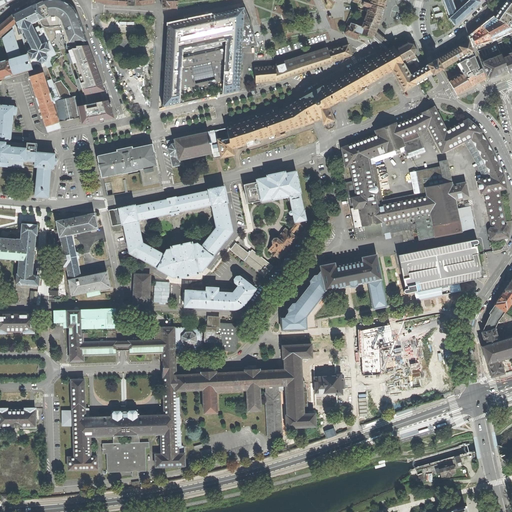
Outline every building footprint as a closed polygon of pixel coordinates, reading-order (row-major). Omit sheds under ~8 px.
[(17,23),(18,27),(30,22),(40,44),(49,40),(51,43),(53,41),(55,39),(56,36),(56,34),(62,33),(63,36),(64,36),(65,43),(67,43),(67,52),(77,50),(77,47),(76,42),(86,41),(80,25),(81,25),(77,14),(75,10),(71,6),(68,3),(64,1),(60,0),(44,0),(39,2),(32,5),(21,11),(12,15),(17,23)] [(368,12),(367,13),(382,17),(382,14),(384,8),(369,4),(359,0),(353,0),(353,1),(368,7),(367,12),(368,12)] [(370,0),(369,4),(384,8),(385,4),(386,1),(380,0),(370,0)] [(442,0),(443,0),(444,2),(444,5),(449,18),(448,18),(455,26),(481,2),(480,0),(442,0)] [(501,7),(494,18),(506,26),(510,28),(511,24),(511,3),(506,1),(503,5),(501,7)] [(244,7),(167,24),(166,46),(165,61),(163,108),(240,91),(242,48),(257,45),(252,26),(244,7)] [(367,13),(362,27),(375,32),(376,31),(379,23),(382,17),(367,13)] [(0,25),(0,79),(33,69),(32,66),(31,60),(28,54),(22,34),(19,35),(17,27),(18,27),(17,23),(12,15),(0,25)] [(488,22),(483,27),(491,40),(501,35),(508,32),(511,30),(511,29),(510,28),(506,26),(494,18),(488,22)] [(57,54),(51,43),(49,40),(40,44),(30,22),(18,27),(17,27),(19,35),(22,34),(28,54),(31,60),(32,66),(37,64),(40,65),(41,68),(46,66),(47,68),(52,66),(50,61),(52,57),(57,54)] [(381,44),(387,50),(393,47),(386,39),(381,36),(376,31),(375,32),(362,27),(351,23),(350,26),(345,24),(344,27),(347,29),(345,34),(357,39),(359,34),(373,38),(373,37),(377,40),(381,44)] [(471,36),(475,44),(483,42),(491,40),(483,27),(477,31),(471,36)] [(398,48),(395,50),(402,61),(413,55),(415,55),(415,54),(414,53),(415,50),(417,49),(417,48),(415,48),(413,45),(414,44),(413,43),(412,44),(408,43),(408,41),(407,41),(407,43),(403,45),(403,44),(402,44),(402,46),(399,47),(399,46),(398,47),(398,48)] [(450,51),(436,59),(441,69),(442,69),(458,59),(461,63),(460,64),(466,75),(465,76),(463,74),(449,82),(456,94),(466,89),(486,78),(482,69),(481,70),(480,70),(474,56),(471,50),(472,50),(469,41),(450,51)] [(254,68),(254,69),(255,80),(255,81),(276,80),(351,55),(348,45),(338,48),(337,45),(276,65),(276,66),(263,67),(263,65),(259,66),(259,67),(254,68)] [(80,117),(82,127),(119,118),(113,97),(108,98),(88,46),(77,47),(77,50),(67,52),(79,89),(82,95),(87,95),(89,103),(78,105),(80,117)] [(228,138),(217,139),(221,157),(226,156),(227,158),(230,158),(229,155),(234,154),(233,148),(246,144),(247,147),(260,142),(259,140),(274,135),(275,137),(285,134),(284,131),(306,124),(315,121),(319,120),(321,119),(323,122),(324,124),(325,128),(329,129),(333,128),(335,125),(334,121),(334,120),(328,106),(331,105),(342,99),(343,101),(348,98),(347,96),(356,91),(358,94),(367,89),(366,86),(392,71),(404,91),(415,84),(408,72),(404,64),(402,61),(395,50),(393,47),(387,50),(361,65),(361,64),(355,68),(323,86),(299,99),(300,100),(282,109),(268,114),(268,113),(261,116),(227,128),(228,138)] [(483,63),(489,78),(494,76),(494,77),(498,75),(498,74),(502,72),(504,71),(505,72),(508,71),(508,72),(511,70),(511,54),(503,58),(501,55),(483,63)] [(404,64),(413,59),(416,57),(416,56),(415,55),(413,55),(402,61),(404,64)] [(425,66),(422,68),(421,65),(417,67),(408,72),(415,84),(420,81),(428,76),(430,75),(432,74),(427,65),(425,66)] [(46,126),(48,132),(60,128),(59,122),(80,117),(78,105),(76,97),(74,97),(73,97),(60,98),(54,100),(52,96),(51,96),(50,93),(50,94),(43,72),(42,72),(41,68),(33,70),(35,75),(30,76),(36,97),(36,98),(39,106),(46,127),(46,126)] [(0,165),(0,166),(8,167),(8,166),(24,167),(24,166),(38,167),(37,175),(35,196),(37,196),(37,197),(38,197),(38,196),(45,197),(46,197),(47,197),(49,197),(49,189),(51,168),(54,168),(54,164),(57,164),(57,158),(55,158),(55,153),(37,152),(37,144),(11,142),(12,124),(13,124),(13,117),(13,115),(17,115),(17,107),(14,107),(14,106),(10,106),(9,105),(1,105),(0,105),(0,165)] [(347,184),(358,240),(367,239),(385,235),(386,235),(415,229),(414,222),(416,222),(420,240),(473,229),(475,226),(471,207),(458,209),(456,199),(468,196),(465,183),(453,185),(447,161),(440,162),(442,167),(417,173),(422,198),(380,207),(377,193),(378,191),(377,188),(376,187),(370,159),(383,153),(384,154),(404,147),(406,153),(423,147),(417,133),(422,130),(428,127),(443,153),(470,138),(474,142),(482,158),(480,159),(481,161),(480,162),(485,174),(489,172),(491,178),(479,180),(482,194),(485,193),(492,228),(491,228),(489,230),(491,238),(490,239),(491,246),(492,246),(493,250),(501,249),(506,241),(507,241),(509,238),(508,234),(510,232),(509,229),(507,228),(500,190),(507,188),(504,174),(491,148),(483,136),(483,134),(469,119),(447,131),(442,121),(434,108),(422,114),(422,115),(417,117),(413,119),(397,125),(396,123),(376,131),(377,135),(343,149),(346,167),(351,167),(354,182),(347,184)] [(167,141),(172,167),(181,165),(180,160),(212,153),(213,158),(221,157),(217,139),(215,130),(167,141)] [(100,169),(102,177),(105,177),(122,173),(127,172),(127,173),(132,172),(133,171),(137,170),(140,169),(144,185),(159,181),(156,166),(157,165),(155,158),(156,157),(155,152),(154,152),(152,144),(133,148),(132,147),(117,150),(117,152),(98,156),(98,157),(99,163),(100,169)] [(268,249),(280,259),(297,237),(292,233),(299,225),(298,221),(306,220),(304,209),(303,209),(300,193),(301,193),(299,187),(299,186),(297,177),(297,176),(296,170),(285,172),(285,171),(266,175),(267,177),(256,179),(256,182),(243,185),(247,203),(260,201),(261,201),(271,199),(272,200),(289,196),(292,210),(291,210),(290,210),(289,212),(289,214),(291,215),(292,214),(294,222),(295,222),(295,225),(290,232),(285,228),(277,238),(277,237),(274,238),(272,240),(272,243),(273,244),(268,249)] [(121,230),(120,228),(123,228),(122,224),(123,224),(129,253),(138,258),(138,257),(157,268),(173,277),(177,276),(177,277),(182,276),(183,276),(193,274),(198,273),(198,272),(202,271),(213,256),(226,239),(227,239),(233,231),(231,224),(231,223),(226,202),(227,202),(224,185),(208,189),(208,190),(176,197),(176,196),(167,198),(167,199),(135,205),(135,204),(109,210),(112,226),(113,230),(115,229),(116,232),(121,230)] [(57,268),(59,297),(65,296),(63,271),(67,270),(69,279),(65,280),(69,296),(78,294),(78,293),(85,292),(85,297),(100,294),(99,289),(110,287),(107,271),(100,272),(100,273),(88,275),(81,277),(77,259),(79,258),(78,252),(76,252),(72,234),(79,233),(79,232),(90,230),(91,230),(98,229),(95,213),(88,214),(88,215),(63,220),(62,219),(56,221),(60,237),(60,236),(63,249),(59,250),(59,252),(60,252),(62,263),(62,267),(57,268)] [(0,258),(19,260),(18,273),(17,273),(16,284),(22,284),(39,285),(40,275),(32,274),(36,235),(37,235),(38,225),(22,223),(21,239),(0,237),(0,258)] [(404,292),(405,293),(471,280),(483,278),(481,268),(477,246),(475,247),(474,245),(476,244),(478,243),(478,241),(477,240),(476,240),(399,255),(405,286),(408,286),(408,288),(405,288),(404,290),(404,292)] [(231,249),(265,276),(273,266),(252,250),(249,253),(235,243),(231,249)] [(283,317),(283,330),(307,328),(307,317),(328,290),(339,288),(340,287),(349,285),(349,287),(350,292),(360,290),(360,285),(358,283),(368,281),(373,309),(386,306),(391,305),(388,291),(383,292),(376,259),(376,256),(363,258),(364,262),(336,268),(335,264),(321,267),(322,271),(320,271),(318,274),(315,275),(310,281),(311,283),(296,302),(293,303),(289,308),(289,311),(286,316),(286,317),(283,317)] [(135,274),(134,303),(149,303),(150,275),(135,274)] [(204,308),(231,310),(239,308),(244,304),(253,294),(252,293),(256,288),(252,285),(253,283),(246,278),(245,279),(241,276),(240,277),(239,275),(236,276),(234,279),(234,282),(238,285),(233,292),(218,291),(219,285),(215,284),(210,284),(206,284),(206,291),(185,290),(184,307),(204,308)] [(169,302),(170,282),(155,281),(154,302),(169,302)] [(501,296),(495,304),(501,308),(506,311),(511,304),(511,302),(511,293),(506,290),(501,296)] [(30,291),(29,303),(33,304),(33,302),(37,302),(38,291),(30,291)] [(485,356),(492,377),(505,373),(502,360),(504,359),(504,357),(506,356),(508,357),(510,356),(511,355),(511,354),(511,336),(499,341),(495,328),(495,316),(501,308),(495,304),(492,309),(490,312),(492,313),(482,332),(485,342),(482,343),(483,347),(484,352),(484,355),(485,356)] [(70,333),(71,361),(84,361),(84,355),(117,354),(115,309),(54,312),(55,323),(64,323),(64,328),(70,328),(70,333)] [(0,333),(6,333),(6,332),(24,332),(24,334),(34,334),(35,332),(35,316),(34,315),(0,314),(0,333)] [(206,327),(205,342),(212,343),(212,341),(216,342),(216,346),(223,347),(223,350),(236,351),(238,330),(247,330),(247,325),(220,324),(220,318),(209,317),(208,327),(206,327)] [(358,330),(362,375),(381,374),(381,350),(395,347),(390,324),(358,330)] [(162,329),(151,329),(152,341),(129,342),(130,354),(163,353),(164,376),(177,376),(176,352),(183,352),(184,352),(195,352),(202,345),(202,334),(194,328),(184,328),(181,328),(175,328),(174,328),(168,328),(162,329)] [(301,358),(313,357),(312,345),(283,346),(284,359),(285,359),(286,370),(260,371),(260,369),(256,370),(256,368),(250,368),(249,370),(245,370),(245,372),(217,373),(217,371),(212,371),(212,370),(206,370),(206,372),(202,372),(202,374),(177,376),(177,391),(204,390),(205,413),(217,412),(216,392),(247,390),(249,411),(261,410),(260,387),(267,386),(267,393),(266,394),(269,438),(284,437),(281,393),(280,393),(280,386),(287,386),(288,415),(287,415),(288,427),(316,426),(316,414),(308,414),(306,390),(307,387),(307,384),(305,381),(302,380),(301,358)] [(310,384),(307,384),(307,387),(310,387),(316,387),(316,394),(337,393),(337,395),(343,395),(343,389),(345,389),(345,384),(345,378),(342,378),(342,373),(336,373),(336,376),(315,377),(316,384),(310,384)] [(113,417),(86,417),(74,418),(74,426),(75,457),(69,457),(69,470),(99,469),(98,456),(92,457),(91,437),(114,436),(115,444),(104,444),(104,454),(108,454),(109,473),(133,472),(133,477),(139,477),(139,472),(147,472),(146,448),(150,448),(150,442),(140,443),(140,435),(162,434),(162,454),(156,455),(157,467),(186,466),(185,453),(179,454),(179,447),(181,445),(181,443),(180,430),(182,428),(183,425),(183,420),(182,417),(180,414),(179,398),(177,397),(177,391),(177,376),(164,376),(165,415),(138,416),(138,410),(128,411),(128,409),(128,406),(126,406),(123,406),(123,409),(122,411),(113,411),(113,417)] [(74,411),(74,418),(86,417),(85,380),(72,380),(73,409),(74,409),(74,411)] [(0,408),(0,427),(37,428),(37,426),(37,411),(36,411),(36,409),(26,409),(26,410),(8,410),(8,409),(0,408)] [(70,426),(70,409),(61,410),(61,426),(70,426)] [(334,428),(325,432),(327,438),(337,435),(334,428)] [(202,451),(204,457),(214,454),(213,449),(202,451)] [(454,467),(453,463),(438,467),(438,468),(436,469),(437,474),(440,474),(441,477),(445,476),(446,477),(449,476),(452,476),(451,474),(455,473),(455,470),(456,470),(455,466),(454,467)]
